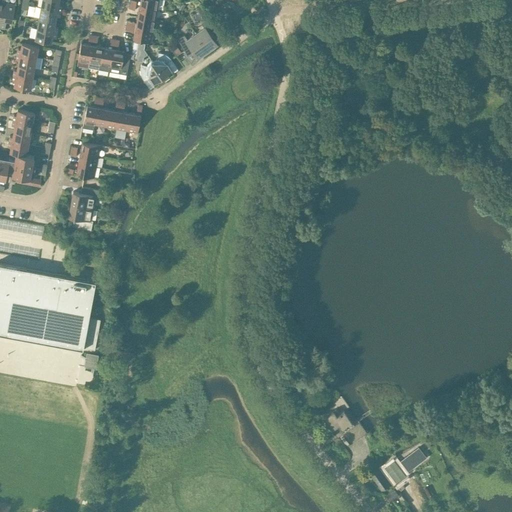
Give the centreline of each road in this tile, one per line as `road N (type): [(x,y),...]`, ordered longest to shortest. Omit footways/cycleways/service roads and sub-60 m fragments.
road 1 (unclassified): [(274,15),(284,80),(249,254),(250,337),(286,410),(368,511)]
road 2 (residential): [(0,199),(33,205),(48,196),(68,106)]
road 3 (residential): [(274,15),(159,96)]
